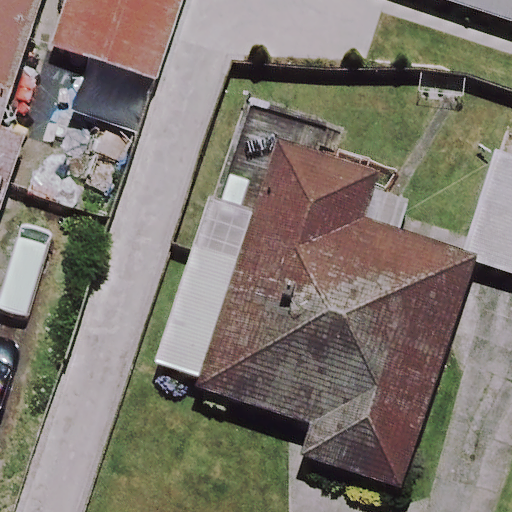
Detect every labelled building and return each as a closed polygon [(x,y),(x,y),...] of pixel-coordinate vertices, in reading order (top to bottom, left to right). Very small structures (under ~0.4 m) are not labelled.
[(0,0),(0,195),(34,98),(16,91),(46,0),(0,0)] [(63,0),(46,56),(153,88),(180,0),(63,0)] [(511,0),(427,0),(511,27),(511,0)] [(476,275),(461,264),(397,243),(412,197),(279,154),(256,222),(210,207),(152,383),(316,437),(305,469),(402,501),(476,275)] [(461,264),(476,275),(511,287),(511,162),(496,158),(461,264)]
